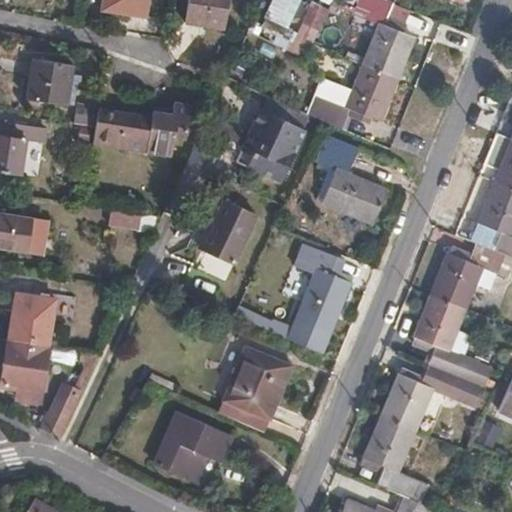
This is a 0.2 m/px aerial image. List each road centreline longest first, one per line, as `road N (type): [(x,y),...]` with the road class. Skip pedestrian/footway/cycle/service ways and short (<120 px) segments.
road 1 (unclassified): [(490,37),(295,511)]
road 2 (residential): [(152,511),(67,465),(37,456),(0,464)]
